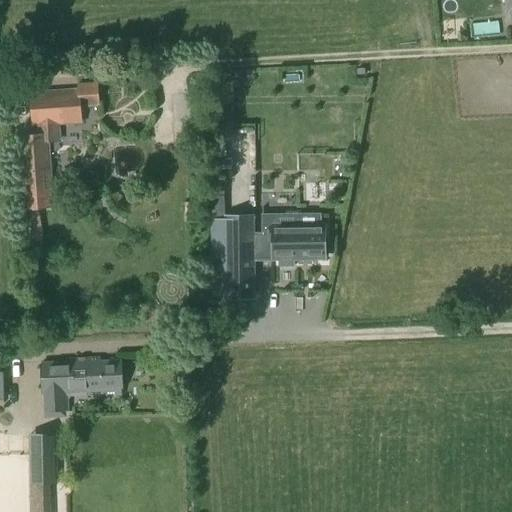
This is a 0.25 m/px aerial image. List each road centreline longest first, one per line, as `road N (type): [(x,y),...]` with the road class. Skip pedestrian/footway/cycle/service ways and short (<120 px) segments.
road 1 (residential): [(511,47),(66,75)]
road 2 (track): [(319,333),(511,325)]
road 3 (unclassified): [(0,346),(173,339)]
road 4 (track): [(173,339),(319,333)]
